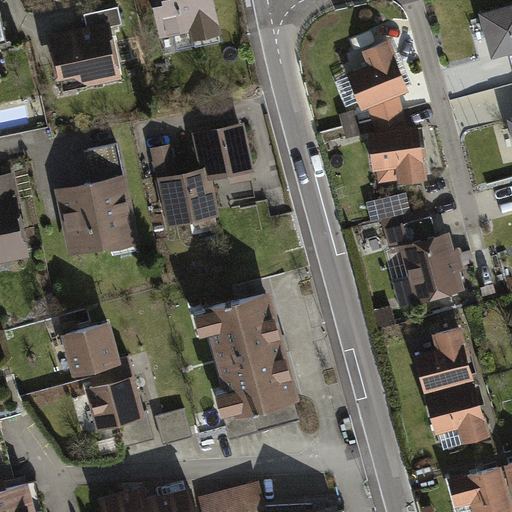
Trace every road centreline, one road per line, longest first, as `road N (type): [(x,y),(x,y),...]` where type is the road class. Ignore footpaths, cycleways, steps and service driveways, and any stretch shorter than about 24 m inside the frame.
road 1 (residential): [(270,6),(385,448)]
road 2 (residential): [(385,448),(321,462),(54,477)]
